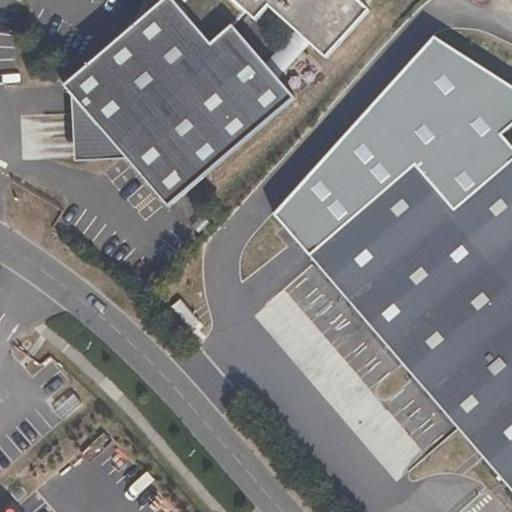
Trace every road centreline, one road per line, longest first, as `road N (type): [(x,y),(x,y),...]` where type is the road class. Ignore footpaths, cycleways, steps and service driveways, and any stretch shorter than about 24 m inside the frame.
road 1 (unclassified): [(279,511),(153,365),(0,243)]
road 2 (unknown): [(467,511),(395,453),(330,432),(283,384),(282,325),(309,281)]
